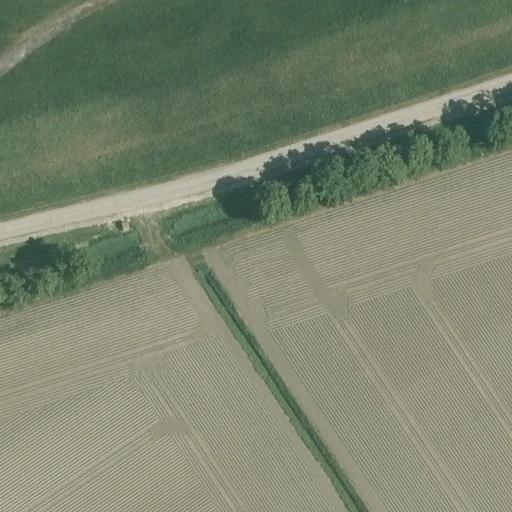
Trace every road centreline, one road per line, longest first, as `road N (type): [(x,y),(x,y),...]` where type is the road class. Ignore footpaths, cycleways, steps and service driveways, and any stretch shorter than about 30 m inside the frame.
road 1 (unclassified): [(0,231),(252,167),(511,82)]
road 2 (track): [(0,69),(105,0)]
